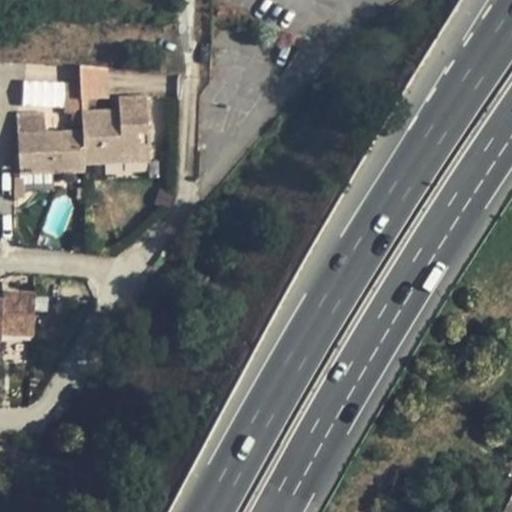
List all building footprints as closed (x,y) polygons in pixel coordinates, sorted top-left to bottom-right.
[(105,69),(81,68),(81,86),(82,101),(86,101),(106,101),(105,69)] [(66,100),(82,99),(81,86),(66,86),(66,100)] [(67,115),(82,115),(82,101),(82,99),(66,100),(67,115)] [(86,114),(82,115),(83,128),(83,133),(84,166),(123,165),(122,157),(148,156),(148,148),(149,148),(148,100),(120,101),(120,113),(86,114)] [(84,166),(83,133),(59,134),(59,129),(54,129),(54,134),(45,135),(45,115),(17,116),(19,176),(85,173),(84,166)] [(83,128),(82,115),(75,115),(75,128),(83,128)] [(122,157),(123,165),(149,164),(149,148),(148,148),(148,156),(122,157)] [(85,190),(78,190),(78,200),(86,200),(85,190)] [(2,296),(1,305),(18,306),(18,297),(2,296)] [(0,346),(0,339),(32,340),(34,298),(18,297),(18,306),(1,305),(0,304),(0,346)]
